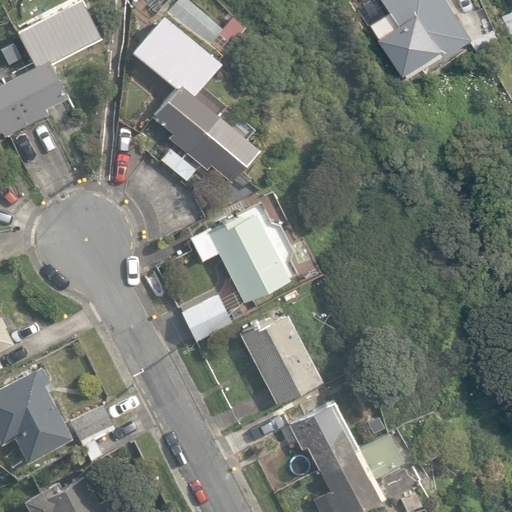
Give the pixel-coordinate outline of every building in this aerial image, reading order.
[(0,128),(2,128),(5,134),(48,111),(45,106),(68,94),(50,61),(101,35),(83,0),(73,0),(17,29),(35,63),(0,80),(0,128)] [(473,34),(450,0),(352,0),(351,1),(368,27),(373,24),(408,77),(473,34)] [(511,11),(503,16),(511,33),(511,11)] [(211,161),(231,178),(258,145),(193,92),(220,59),(163,12),(132,49),(176,85),(152,114),(173,131),(169,136),(207,166),(211,161)] [(232,43),(245,26),(232,16),(219,33),(232,43)] [(1,47),(8,63),(22,56),(14,40),(1,47)] [(161,157),(186,177),(195,166),(170,145),(161,157)] [(218,250),(242,300),(290,277),(257,209),(243,216),(240,211),(190,235),(201,258),(218,250)] [(352,287),(328,299),(347,338),(371,327),(352,287)] [(186,314),(196,335),(229,319),(219,297),(186,314)] [(238,329),(275,400),(320,376),(284,309),(271,316),(269,312),(238,329)] [(0,364),(2,363),(0,359),(0,347),(13,341),(0,315),(0,364)] [(442,334),(401,348),(416,389),(456,375),(442,334)] [(317,371),(324,382),(354,366),(343,346),(317,360),(322,369),(317,371)] [(15,435),(27,459),(72,436),(44,382),(50,379),(43,364),(36,368),(35,366),(0,384),(0,439),(1,442),(15,435)] [(345,511),(383,493),(374,475),(404,460),(388,429),(357,445),(331,396),(326,399),(287,419),(302,447),(307,444),(329,488),(314,496),(322,511),(345,511)] [(70,417),(80,437),(113,422),(103,401),(70,417)] [(366,420),(373,434),(386,428),(379,414),(366,420)] [(99,501),(86,474),(60,487),(57,481),(24,498),(31,511),(116,511),(108,496),(99,501)] [(402,495),(408,509),(420,503),(415,490),(402,495)]
